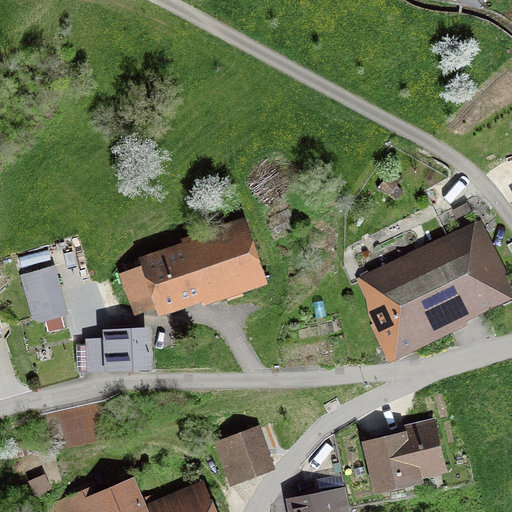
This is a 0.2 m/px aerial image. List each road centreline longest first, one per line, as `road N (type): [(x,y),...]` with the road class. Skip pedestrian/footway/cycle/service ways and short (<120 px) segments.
road 1 (residential): [(0,407),(105,380),(426,370)]
road 2 (residential): [(426,370),(324,426),(255,511)]
